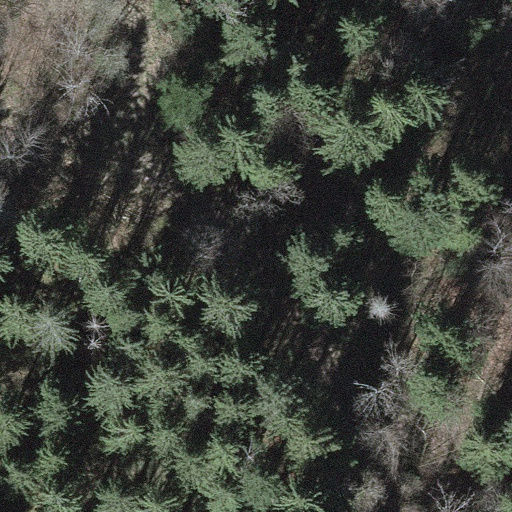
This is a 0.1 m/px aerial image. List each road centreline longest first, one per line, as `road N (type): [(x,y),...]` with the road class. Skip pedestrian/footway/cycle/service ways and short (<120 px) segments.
road 1 (track): [(119,0),(158,116),(197,198),(338,379),(385,511)]
road 2 (track): [(158,116),(37,133),(0,127)]
